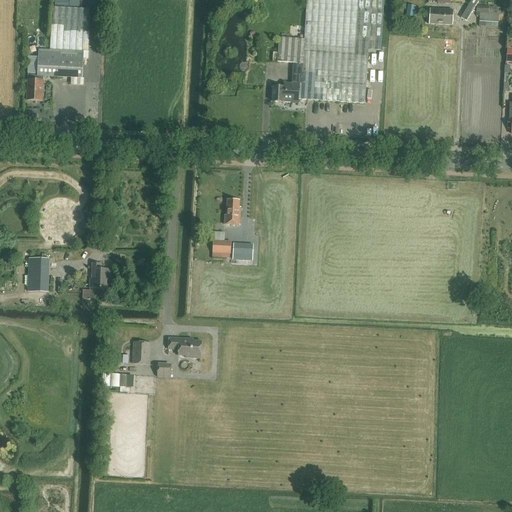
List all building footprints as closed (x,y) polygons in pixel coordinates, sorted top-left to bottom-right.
[(277,63),(293,64),(292,76),(302,76),(302,86),(299,85),(283,84),(283,88),(273,87),(272,103),(283,103),(292,103),(292,100),(365,105),(368,50),(381,51),(384,0),(306,0),(304,40),(279,39),(277,63)] [(498,28),(499,14),(488,13),(489,7),(477,6),(476,17),(479,17),(478,27),(498,28)] [(82,79),(83,53),(89,53),(91,9),(52,8),(50,51),(38,51),(37,75),(28,74),(28,81),(27,101),(42,102),(43,81),(43,78),(82,79)] [(453,26),(453,11),(430,10),(429,25),(453,26)] [(241,226),(241,208),(240,208),(240,201),(228,200),(227,217),(225,217),(224,226),(241,226)] [(225,233),(221,233),(214,232),(213,253),(230,254),(231,242),(224,241),(225,233)] [(48,291),(49,258),(29,257),(28,290),(48,291)] [(92,265),(91,280),(90,280),(90,289),(109,290),(110,271),(101,270),(101,265),(92,265)] [(91,291),(83,291),(82,300),(91,301),(91,291)] [(169,339),(168,350),(178,350),(178,356),(186,357),(185,359),(201,359),(202,342),(188,342),(188,340),(169,339)] [(134,343),(132,365),(150,365),(151,344),(134,343)] [(158,378),(171,377),(170,365),(157,365),(158,378)]
